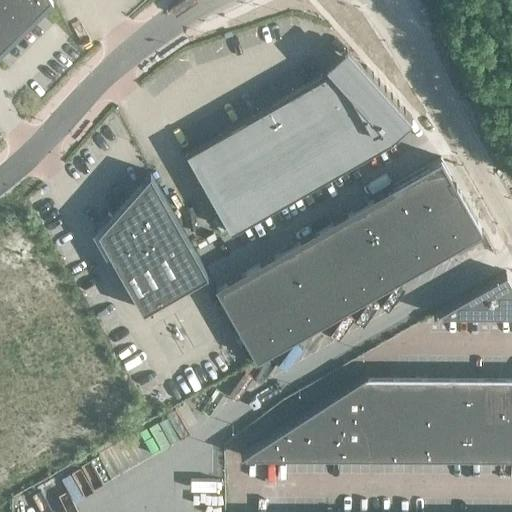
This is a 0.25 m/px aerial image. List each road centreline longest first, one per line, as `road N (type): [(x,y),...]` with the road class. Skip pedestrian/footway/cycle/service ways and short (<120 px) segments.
road 1 (unclassified): [(210,0),(93,85),(0,180)]
road 2 (unclassified): [(511,235),(381,0)]
